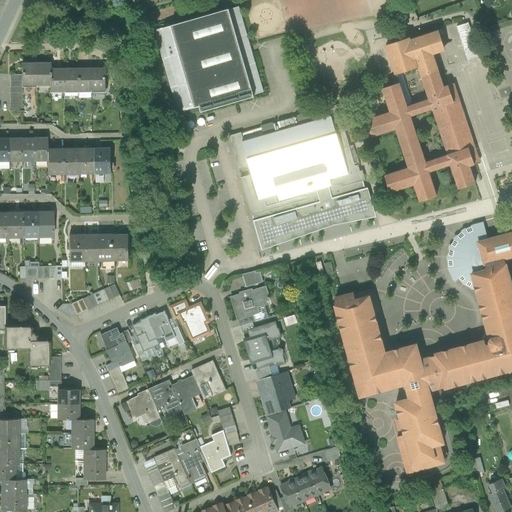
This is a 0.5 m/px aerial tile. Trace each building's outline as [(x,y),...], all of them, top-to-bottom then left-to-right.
[(39,0),(36,7),(47,12),(53,0),(39,0)] [(229,8),(171,25),(154,30),(178,112),(182,110),(183,112),(187,111),(186,109),(199,105),(201,111),(254,96),(254,94),(263,92),(239,6),(229,9),(229,8)] [(397,144),(404,168),(381,175),(387,193),(410,185),(415,201),(437,195),(429,171),(451,164),(458,188),(474,182),(469,165),(473,164),(473,163),(479,162),(473,146),(458,99),(454,83),(448,85),(444,86),(433,53),(444,50),(442,45),(451,42),(451,41),(447,42),(442,28),(435,31),(434,31),(426,34),(425,34),(419,36),(418,36),(410,39),(410,37),(402,39),(394,42),(393,42),(380,47),(389,75),(396,73),(401,71),(403,71),(404,71),(404,70),(410,68),(411,68),(418,66),(429,98),(412,104),(406,106),(399,82),(378,89),(386,112),(362,120),(368,137),(391,129),(396,144),(418,137),(411,116),(432,108),(447,154),(426,161),(418,138),(397,144)] [(50,69),(50,62),(36,63),(36,84),(50,84),(50,69)] [(36,84),(36,63),(21,63),(22,80),(22,84),(36,84)] [(92,89),(91,68),(78,69),(78,90),(92,89)] [(106,68),(91,68),(92,89),(92,92),(92,100),(97,100),(101,102),(104,100),(107,100),(106,89),(106,68)] [(64,90),(64,69),(50,69),(50,84),(50,90),(64,90)] [(78,90),(78,69),(64,69),(64,90),(78,90)] [(401,71),(396,73),(399,82),(406,106),(412,104),(401,71)] [(330,116),(265,135),(263,126),(240,133),(239,131),(226,135),(236,170),(243,169),(246,175),(239,177),(249,215),(250,215),(252,220),(250,220),(258,250),(332,224),(373,216),(362,170),(360,171),(356,165),(353,165),(340,113),(351,110),(349,101),(328,107),(330,116)] [(0,160),(9,160),(8,139),(0,139),(0,160)] [(21,160),(21,139),(8,139),(9,160),(21,160)] [(34,139),(21,139),(21,160),(34,160),(34,139)] [(47,139),(34,139),(34,160),(47,160),(47,149),(47,139)] [(63,172),(63,149),(47,149),(47,160),(47,172),(63,172)] [(79,172),(79,149),(63,149),(63,172),(79,172)] [(95,172),(95,149),(79,149),(79,172),(95,172)] [(111,172),(111,149),(95,149),(95,172),(111,172)] [(511,192),(511,176),(499,181),(503,195),(511,192)] [(8,212),(0,212),(0,236),(8,236),(8,212)] [(23,236),(23,212),(8,212),(8,236),(23,236)] [(38,236),(38,212),(23,212),(23,236),(24,236),(24,234),(37,233),(37,236),(38,236)] [(53,212),(38,212),(38,236),(53,236),(53,212)] [(511,231),(483,240),(479,225),(484,223),(484,222),(474,225),(474,224),(473,225),(464,229),(463,230),(455,237),(455,236),(455,237),(450,246),(449,247),(447,257),(447,258),(448,268),(449,269),(453,278),(453,279),(455,281),(456,280),(458,277),(463,283),(464,284),(472,288),(471,288),(472,288),(481,290),(482,290),(489,289),(492,298),(487,299),(485,303),(493,330),(493,331),(494,335),(493,336),(491,336),(489,340),(490,342),(490,343),(486,344),(438,357),(438,359),(432,360),(431,356),(420,358),(418,348),(402,352),(410,380),(405,381),(405,382),(405,383),(406,383),(410,397),(396,401),(409,450),(402,452),(408,472),(444,462),(439,443),(444,442),(429,390),(445,386),(446,387),(511,368),(511,276),(510,277),(504,258),(511,255),(511,231)] [(99,257),(99,235),(83,236),(84,257),(99,257)] [(114,235),(99,235),(99,257),(99,259),(114,259),(114,235)] [(129,235),(114,235),(114,259),(129,258),(129,235)] [(83,236),(69,236),(69,259),(84,259),(84,257),(83,236)] [(331,262),(324,263),(327,274),(334,272),(331,262)] [(255,271),(242,274),(246,287),(259,283),(263,281),(260,272),(256,273),(255,271)] [(115,284),(109,287),(114,298),(120,295),(115,284)] [(252,288),(245,290),(246,293),(231,297),(238,318),(253,314),(257,313),(255,306),(263,304),(262,299),(269,297),(266,286),(252,290),(252,288)] [(109,287),(104,289),(109,300),(114,298),(109,287)] [(104,289),(98,291),(103,302),(109,300),(104,289)] [(98,291),(93,294),(98,305),(103,302),(98,291)] [(369,295),(355,299),(353,292),(335,297),(337,304),(335,305),(360,395),(376,391),(376,390),(375,390),(374,386),(393,381),(389,366),(386,367),(383,354),(385,353),(385,352),(383,352),(382,353),(381,347),(383,346),(369,295)] [(93,294),(87,296),(92,307),(98,305),(93,294)] [(87,296),(82,299),(87,310),(92,307),(87,296)] [(82,299),(76,301),(81,312),(87,310),(82,299)] [(185,300),(169,307),(173,315),(178,313),(178,312),(188,308),(185,300)] [(76,301),(71,303),(76,314),(81,312),(76,301)] [(71,303),(62,304),(56,309),(69,318),(76,314),(71,303)] [(188,308),(178,312),(178,313),(173,315),(174,319),(180,316),(183,324),(185,323),(190,336),(196,334),(197,338),(210,332),(204,319),(206,318),(202,310),(204,310),(200,303),(188,308)] [(164,311),(156,315),(155,313),(147,317),(157,338),(164,335),(166,341),(175,337),(176,337),(172,329),(164,311)] [(253,314),(240,318),(242,325),(253,322),(256,321),(253,314)] [(147,317),(140,320),(140,321),(132,325),(140,343),(143,351),(160,344),(157,338),(147,317)] [(255,327),(248,330),(250,336),(244,338),(252,364),(256,363),(257,369),(263,367),(274,364),(277,365),(285,362),(283,355),(284,353),(283,350),(283,349),(280,347),(279,348),(279,349),(271,351),(267,340),(281,336),(278,328),(276,321),(255,327)] [(242,325),(240,326),(242,332),(248,330),(255,327),(253,322),(242,325)] [(29,326),(5,326),(5,328),(5,347),(28,347),(28,364),(49,364),(49,356),(49,342),(46,339),(36,339),(36,335),(32,331),(31,331),(31,328),(29,326)] [(185,343),(177,326),(172,329),(176,337),(175,337),(179,345),(185,343)] [(117,328),(100,335),(107,350),(126,341),(122,333),(120,334),(117,328)] [(128,330),(121,333),(122,333),(126,341),(127,343),(132,341),(128,330)] [(126,341),(107,350),(112,362),(113,363),(120,360),(122,365),(134,360),(127,343),(126,341)] [(140,343),(134,345),(142,362),(147,359),(143,351),(140,343)] [(49,364),(49,381),(61,381),(61,356),(49,356),(49,364)] [(120,360),(113,363),(112,362),(105,365),(108,371),(119,366),(122,365),(120,360)] [(212,361),(191,371),(193,376),(198,387),(208,382),(214,395),(225,390),(212,361)] [(119,366),(108,371),(110,377),(122,372),(119,366)] [(263,367),(257,369),(261,379),(263,378),(266,377),(263,367)] [(122,372),(110,377),(113,382),(124,377),(122,372)] [(266,377),(263,378),(266,389),(287,383),(284,372),(266,377)] [(193,376),(172,386),(182,409),(184,414),(195,409),(190,397),(201,392),(198,387),(193,376)] [(124,377),(113,382),(115,388),(126,383),(124,377)] [(170,380),(148,390),(156,407),(167,402),(171,412),(170,413),(170,414),(182,409),(172,386),(170,380)] [(126,383),(115,388),(118,393),(129,388),(126,383)] [(287,383),(266,389),(268,396),(262,398),(267,415),(284,410),(290,408),(288,401),(295,399),(293,392),(289,390),(287,383)] [(78,388),(57,388),(57,403),(78,404),(78,388)] [(148,390),(142,392),(143,394),(127,401),(134,417),(146,412),(151,424),(156,425),(160,424),(161,419),(156,407),(148,390)] [(57,403),(50,404),(50,418),(72,419),(78,419),(78,404),(57,403)] [(230,408),(218,411),(219,417),(231,413),(230,408)] [(284,410),(267,415),(269,421),(286,416),(284,410)] [(231,413),(219,417),(221,423),(233,419),(231,413)] [(286,416),(269,421),(278,451),(304,443),(300,430),(294,432),(290,430),(286,416)] [(3,418),(0,418),(0,433),(18,433),(18,418),(3,418)] [(78,419),(72,419),(72,434),(92,434),(92,419),(78,419)] [(233,419),(221,423),(223,429),(224,428),(235,425),(233,419)] [(235,425),(224,428),(225,434),(237,431),(235,425)] [(237,431),(225,434),(227,440),(238,437),(239,436),(237,431)] [(18,433),(0,433),(0,448),(18,448),(18,433)] [(72,434),(65,434),(65,444),(72,444),(72,449),(83,449),(92,449),(92,434),(72,434)] [(225,435),(200,446),(206,459),(212,472),(226,466),(223,459),(231,455),(228,446),(227,440),(225,435)] [(227,440),(228,446),(240,442),(238,437),(227,440)] [(197,439),(182,446),(185,452),(178,455),(190,482),(206,474),(201,464),(198,465),(197,463),(206,459),(200,446),(197,439)] [(338,447),(324,451),(328,462),(341,458),(338,447)] [(18,448),(0,448),(0,463),(15,463),(18,463),(18,448)] [(92,449),(83,449),(83,464),(104,464),(104,449),(92,449)] [(175,449),(154,458),(164,481),(166,486),(168,489),(179,484),(180,486),(190,482),(178,455),(175,449)] [(471,458),(475,473),(483,471),(479,456),(471,458)] [(15,463),(0,463),(0,478),(1,478),(15,478),(15,463)] [(62,463),(62,474),(74,474),(75,464),(62,463)] [(104,464),(83,464),(83,478),(83,479),(87,479),(104,479),(104,464)] [(156,464),(146,468),(149,474),(159,470),(156,464)] [(322,468),(312,472),(310,472),(308,473),(317,494),(331,488),(322,468)] [(159,470),(149,474),(151,479),(161,475),(159,470)] [(308,473),(305,474),(305,475),(295,480),(304,500),(317,494),(308,473)] [(161,475),(151,479),(154,485),(164,481),(161,475)] [(15,478),(1,478),(1,493),(24,493),(24,478),(15,478)] [(501,478),(489,484),(493,492),(489,494),(496,511),(498,511),(511,507),(503,488),(505,487),(501,478)] [(291,481),(281,486),(285,496),(290,506),(304,500),(295,480),(294,479),(292,480),(291,481)] [(164,481),(154,485),(156,490),(166,486),(164,481)] [(448,506),(441,482),(430,485),(432,490),(433,492),(431,492),(436,509),(437,509),(448,506)] [(166,486),(156,490),(159,496),(169,492),(168,489),(166,486)] [(269,488),(266,489),(265,488),(264,487),(259,490),(260,491),(257,493),(265,511),(270,511),(278,509),(271,492),(269,488)] [(280,498),(276,490),(271,492),(278,509),(283,506),(280,498)] [(432,490),(424,492),(430,511),(436,509),(431,492),(433,492),(432,490)] [(159,496),(158,496),(161,502),(171,497),(169,492),(159,496)] [(265,511),(257,493),(255,494),(254,492),(248,495),(249,496),(246,497),(252,511),(265,511)] [(24,493),(1,493),(1,508),(25,508),(25,493),(24,493)] [(290,506),(285,496),(280,498),(283,506),(286,511),(292,509),(290,506)] [(171,497),(161,502),(163,507),(173,503),(171,497)] [(243,497),(237,499),(237,500),(238,501),(235,502),(239,511),(252,511),(246,497),(244,499),(243,497)] [(109,503),(89,503),(89,511),(116,511),(117,503),(110,503),(110,500),(109,500),(109,503)] [(239,511),(235,502),(233,503),(232,502),(226,504),(226,505),(227,506),(224,507),(226,511),(239,511)] [(173,503),(163,507),(165,511),(166,511),(176,508),(173,503)] [(223,503),(220,505),(220,503),(219,503),(214,505),(214,506),(214,507),(212,508),(213,511),(226,511),(224,507),(223,503)]
